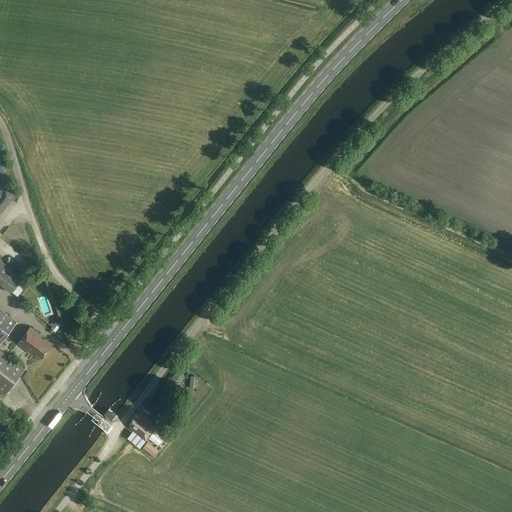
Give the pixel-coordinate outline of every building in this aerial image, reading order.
[(247,133),(255,122),(250,119),(242,130),(247,133)] [(186,209),(193,202),(188,197),(181,204),(186,209)] [(161,234),(155,241),(158,244),(164,237),(161,234)] [(0,284),(10,292),(22,278),(0,261),(0,284)] [(0,309),(0,391),(4,395),(25,369),(0,350),(0,343),(17,322),(0,309)] [(40,358),(51,344),(29,327),(17,342),(32,354),(34,352),(40,358)] [(104,416),(111,422),(113,419),(115,417),(108,411),(104,416)] [(157,427),(141,414),(138,417),(136,416),(131,423),(133,425),(130,427),(146,440),(157,427)] [(144,447),(155,456),(159,451),(148,441),(144,447)] [(140,461),(143,455),(132,448),(128,454),(140,461)]
